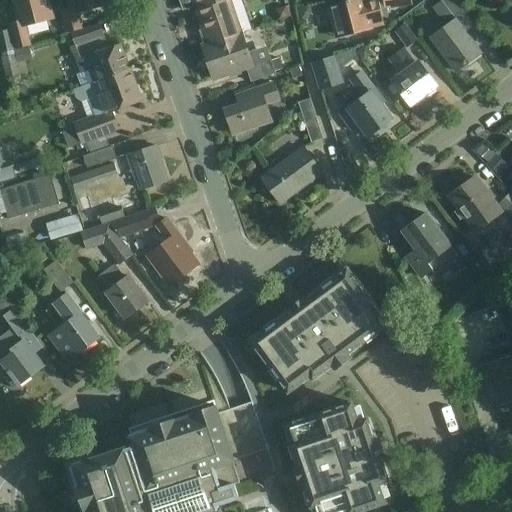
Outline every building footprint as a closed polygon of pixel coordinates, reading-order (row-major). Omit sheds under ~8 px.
[(45,0),(16,0),(22,20),(10,24),(16,49),(30,45),(25,26),(50,19),(45,0)] [(101,0),(72,0),(74,7),(61,11),(67,32),(82,28),(78,12),(103,5),(101,0)] [(355,0),(327,7),(335,39),(373,29),(373,28),(383,26),(376,0),(355,0)] [(382,0),(383,9),(404,7),(402,0),(382,0)] [(463,10),(455,0),(440,0),(454,17),(463,10)] [(202,31),(207,45),(213,43),(214,44),(241,35),(230,1),(209,8),(208,4),(202,6),(197,8),(203,27),(207,26),(208,29),(202,31)] [(456,21),(431,40),(456,73),(481,54),(456,21)] [(416,40),(404,24),(395,32),(407,48),(416,40)] [(101,25),(73,34),(77,45),(104,36),(101,25)] [(0,31),(0,49),(1,53),(13,51),(8,30),(0,31)] [(214,80),(246,70),(251,83),(275,74),(274,72),(283,69),(279,58),(271,61),(266,47),(248,53),(241,35),(214,44),(213,43),(207,45),(203,47),(214,80)] [(82,88),(131,70),(121,45),(77,61),(81,73),(77,75),(82,88)] [(419,63),(416,65),(405,50),(391,60),(403,76),(394,82),(411,105),(436,86),(419,63)] [(2,57),(7,80),(20,77),(15,55),(2,57)] [(344,83),(335,56),(310,64),(319,92),(344,83)] [(82,88),(74,91),(77,99),(83,103),(91,100),(97,117),(112,111),(112,112),(143,101),(131,70),(82,88)] [(383,132),(381,128),(391,120),(380,105),(385,102),(363,73),(353,80),(365,96),(340,115),(352,132),(360,126),(369,137),(371,135),(374,139),(383,132)] [(273,85),(255,91),(258,100),(225,111),(233,135),(271,122),(265,105),(278,101),(273,85)] [(323,140),(310,100),(299,104),(312,144),(323,140)] [(97,117),(76,125),(83,144),(119,130),(112,112),(112,111),(97,117)] [(478,156),(493,162),(498,149),(483,144),(478,156)] [(167,182),(159,161),(161,160),(157,147),(127,158),(135,181),(138,180),(142,191),(167,182)] [(84,159),(88,170),(116,160),(112,149),(84,159)] [(262,179),(281,204),(322,173),(304,149),(262,179)] [(0,183),(15,178),(10,162),(0,164),(0,183)] [(114,164),(70,178),(74,189),(117,175),(114,164)] [(52,177),(0,192),(10,223),(61,207),(52,177)] [(449,197),(475,232),(501,213),(475,178),(449,197)] [(511,191),(498,206),(511,218),(511,191)] [(102,225),(125,218),(121,208),(115,210),(111,199),(98,203),(102,214),(98,215),(102,225)] [(156,210),(113,224),(123,238),(154,228),(153,224),(160,222),(156,210)] [(45,229),(77,221),(75,211),(42,220),(45,229)] [(402,231),(415,250),(405,258),(420,278),(431,269),(435,275),(458,258),(426,214),(402,231)] [(169,241),(150,256),(171,285),(198,265),(184,247),(187,244),(168,220),(159,227),(169,241)] [(109,224),(80,233),(86,250),(103,245),(119,266),(133,255),(109,224)] [(58,262),(45,272),(62,295),(76,285),(58,262)] [(129,277),(124,280),(115,268),(102,278),(112,290),(107,293),(126,319),(148,302),(129,277)] [(355,269),(272,325),(298,366),(385,313),(355,269)] [(68,294),(55,304),(69,324),(51,337),(67,360),(77,353),(78,355),(99,339),(81,315),(82,314),(68,294)] [(38,342),(26,325),(14,309),(3,317),(13,330),(0,339),(0,369),(5,376),(4,376),(13,389),(42,368),(29,349),(38,342)] [(492,395),(495,394),(499,405),(511,399),(511,357),(486,366),(490,378),(487,379),(492,395)] [(370,384),(289,409),(317,507),(398,484),(370,384)] [(125,449),(125,448),(71,466),(85,511),(221,511),(221,509),(219,509),(218,504),(239,497),(234,484),(233,484),(226,463),(234,461),(216,406),(130,434),(134,446),(125,449)]
